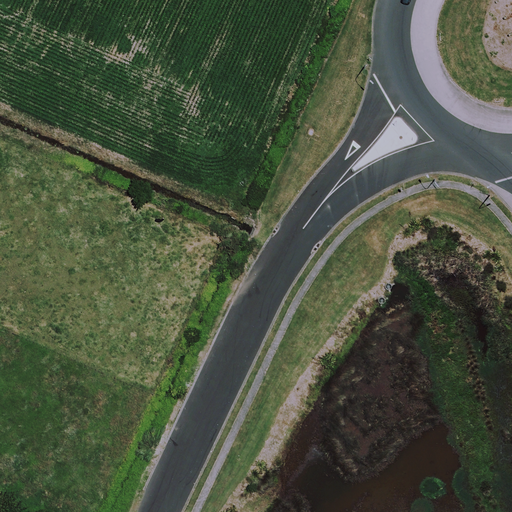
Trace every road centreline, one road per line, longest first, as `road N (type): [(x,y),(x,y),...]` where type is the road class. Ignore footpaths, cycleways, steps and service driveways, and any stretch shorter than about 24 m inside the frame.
road 1 (unclassified): [(161,511),(287,255),(423,113)]
road 2 (tertiary): [(423,113),(401,79),(391,39),(396,0)]
